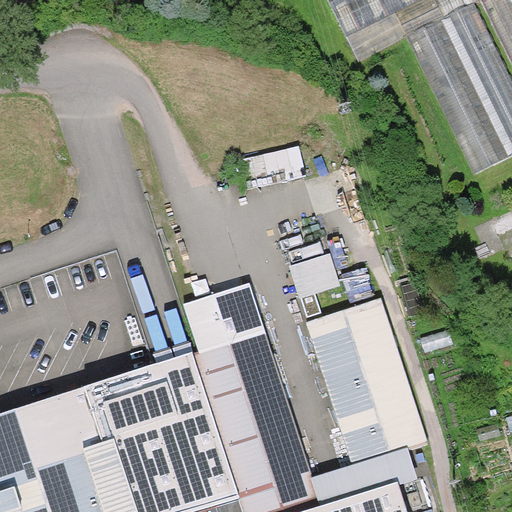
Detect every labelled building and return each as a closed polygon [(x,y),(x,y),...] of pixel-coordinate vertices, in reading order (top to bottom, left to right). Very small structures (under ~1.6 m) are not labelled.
[(424,0),(331,0),(350,37),(424,0)] [(424,0),(350,37),(362,60),(409,37),(483,0),(424,0)] [(511,0),(483,0),(409,37),(477,173),(511,156),(511,0)] [(0,168),(0,413),(191,355),(121,131),(0,168)] [(308,324),(324,319),(317,296),(342,289),(332,254),(290,267),(308,324)] [(184,305),(199,354),(266,333),(251,284),(184,305)] [(308,324),(353,467),(409,450),(428,444),(383,300),(324,319),(308,324)] [(199,354),(191,355),(237,499),(241,511),(306,511),(321,508),(312,480),(266,333),(199,354)] [(191,355),(0,413),(0,511),(196,511),(237,499),(191,355)] [(511,433),(511,418),(503,421),(507,435),(511,433)] [(312,480),(321,508),(399,483),(401,491),(420,485),(409,450),(353,467),(312,480)] [(321,508),(306,511),(408,511),(401,491),(399,483),(321,508)] [(241,511),(237,499),(196,511),(241,511)]
